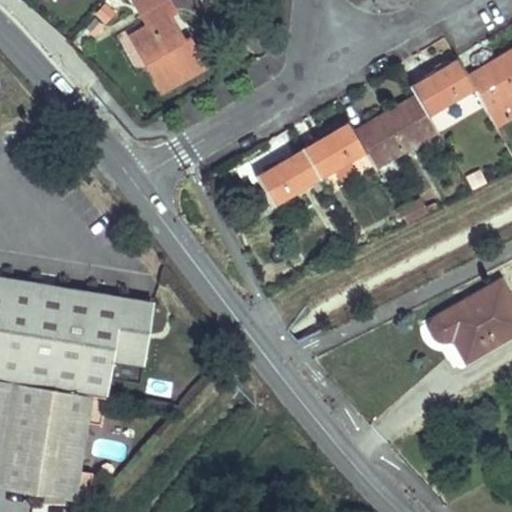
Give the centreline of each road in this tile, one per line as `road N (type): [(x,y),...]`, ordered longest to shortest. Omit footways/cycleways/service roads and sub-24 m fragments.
road 1 (tertiary): [(133,180),(287,383),(398,511)]
road 2 (residential): [(133,180),(333,65)]
road 3 (tertiary): [(0,30),(133,180)]
road 4 (residential): [(333,65),(448,0)]
